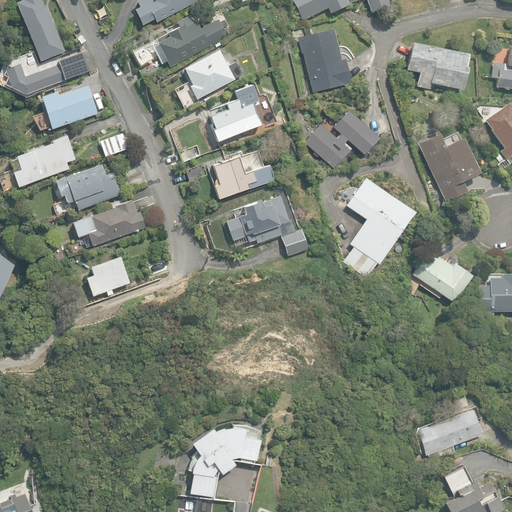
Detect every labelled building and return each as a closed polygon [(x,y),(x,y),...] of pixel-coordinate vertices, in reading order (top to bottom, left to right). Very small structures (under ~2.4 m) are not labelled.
[(16,3),(40,61),(64,51),(45,6),(43,7),(40,0),(21,0),(22,0),(16,3)] [(133,9),(141,25),(154,19),(156,23),(197,1),(197,0),(136,0),(135,1),(138,7),(133,9)] [(291,0),(302,21),(327,8),(330,13),(347,4),(358,0),(365,0),(370,13),(383,8),(388,6),(386,0),(291,0)] [(166,60),(168,64),(227,34),(217,16),(199,26),(196,20),(193,21),(189,13),(176,19),(179,24),(166,31),(168,34),(151,43),(161,62),(166,60)] [(302,53),(312,92),(349,83),(343,59),(338,60),(330,28),(296,37),(300,54),(302,53)] [(434,84),(460,90),(466,67),(464,67),(467,54),(411,43),(405,70),(419,73),(415,86),(433,90),(434,84)] [(511,47),(511,49),(508,49),(506,63),(492,62),(490,77),(496,78),(495,86),(511,88),(511,47)] [(189,86),(196,99),(234,79),(241,75),(234,62),(226,66),(218,50),(183,68),(191,85),(189,86)] [(3,84),(24,95),(75,78),(74,75),(90,70),(81,53),(57,61),(59,65),(25,75),(20,63),(10,66),(7,65),(2,75),(7,77),(3,84)] [(138,70),(143,78),(161,69),(156,60),(138,70)] [(211,129),(216,142),(260,124),(251,102),(256,100),(250,84),(233,91),(237,99),(218,106),(220,111),(209,116),(213,128),(211,129)] [(40,97),(51,129),(98,113),(96,110),(103,107),(99,95),(92,97),(88,85),(58,96),(57,91),(40,97)] [(510,155),(511,158),(511,108),(507,102),(483,120),(503,148),(499,151),(505,159),(510,155)] [(485,114),(477,104),(468,111),(476,121),(485,114)] [(303,142),(333,168),(348,150),(342,145),(346,139),(364,154),(378,138),(346,110),(332,127),(340,134),(335,139),(318,124),(303,142)] [(117,115),(89,125),(93,136),(120,126),(117,115)] [(124,134),(101,140),(105,157),(128,150),(124,134)] [(417,143),(443,201),(465,190),(461,180),(478,172),(461,137),(448,143),(443,145),(438,134),(417,143)] [(10,161),(19,187),(68,169),(66,162),(74,159),(66,135),(51,140),(52,142),(15,155),(16,159),(10,161)] [(178,152),(181,162),(200,155),(196,145),(178,152)] [(213,186),(218,200),(249,188),(248,184),(256,181),(252,169),(244,172),(238,155),(212,165),(216,177),(214,179),(213,183),(213,186)] [(185,171),(190,181),(208,173),(204,163),(185,171)] [(72,202),(75,210),(119,195),(114,181),(117,180),(113,170),(104,174),(100,164),(54,181),(59,195),(63,194),(67,204),(72,202)] [(341,264),(365,280),(376,263),(378,264),(414,211),(364,177),(345,205),(365,219),(348,244),(352,247),(341,264)] [(280,234),(287,255),(307,248),(299,228),(294,230),(289,218),(287,219),(279,195),(261,202),(260,199),(242,206),(244,213),(225,220),(232,240),(246,235),(248,242),(255,239),(256,243),(280,234)] [(82,235),(86,248),(144,227),(139,211),(135,212),(131,199),(114,205),(115,206),(72,222),(77,237),(82,235)] [(412,274),(452,302),(471,275),(451,262),(449,265),(428,250),(412,274)] [(0,294),(14,263),(0,253),(0,294)] [(85,277),(92,296),(105,291),(107,295),(112,293),(110,289),(129,283),(119,255),(89,266),(92,274),(85,277)] [(147,264),(151,275),(167,269),(163,258),(147,264)] [(485,311),(485,315),(492,315),(492,311),(511,310),(511,272),(500,272),(500,276),(487,277),(487,284),(475,284),(476,311),(485,311)] [(426,454),(428,461),(454,451),(451,445),(480,434),(471,409),(415,430),(424,455),(426,454)] [(188,492),(213,496),(216,476),(213,475),(217,468),(221,473),(235,463),(231,458),(237,457),(255,460),(259,439),(243,436),(244,428),(238,427),(232,427),(226,427),(219,429),(214,432),(211,427),(190,443),(199,455),(193,460),(191,465),(190,469),(190,473),(192,472),(188,492)] [(492,511),(500,508),(489,483),(488,480),(481,484),(476,487),(473,480),(470,481),(462,465),(441,475),(452,497),(443,502),(448,511),(492,511)] [(32,476),(33,501),(41,501),(39,476),(32,476)] [(31,511),(24,493),(16,496),(15,494),(10,496),(11,498),(0,501),(0,511),(31,511)]
